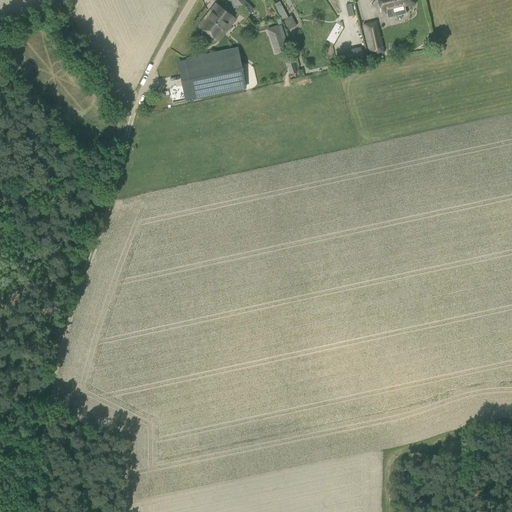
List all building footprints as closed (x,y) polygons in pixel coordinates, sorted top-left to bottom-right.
[(231,0),(241,9),(247,3),(244,0),(231,0)] [(391,9),(398,7),(398,6),(402,5),(403,6),(415,3),(414,0),(377,0),(381,11),(385,10),(387,18),(393,17),(391,9)] [(199,26),(201,27),(218,41),(235,19),(215,4),(199,26)] [(280,13),(286,26),(294,21),(291,15),(288,17),(285,11),(280,13)] [(362,26),(370,56),(383,52),(375,23),(362,26)] [(267,30),(273,46),(286,41),(280,25),(267,30)] [(186,59),(194,98),(245,88),(237,48),(186,59)] [(181,86),(169,89),(171,102),(184,100),(181,86)]
